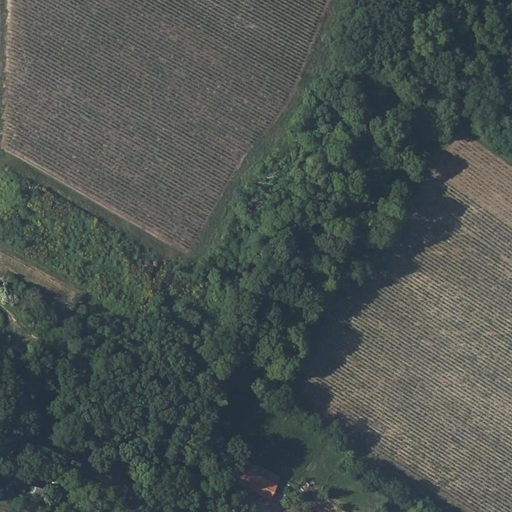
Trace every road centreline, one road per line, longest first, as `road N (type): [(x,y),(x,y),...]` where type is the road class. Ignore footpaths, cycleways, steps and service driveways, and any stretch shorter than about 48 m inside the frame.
road 1 (track): [(144,0),(295,83)]
road 2 (unclassified): [(0,439),(72,464),(151,511)]
